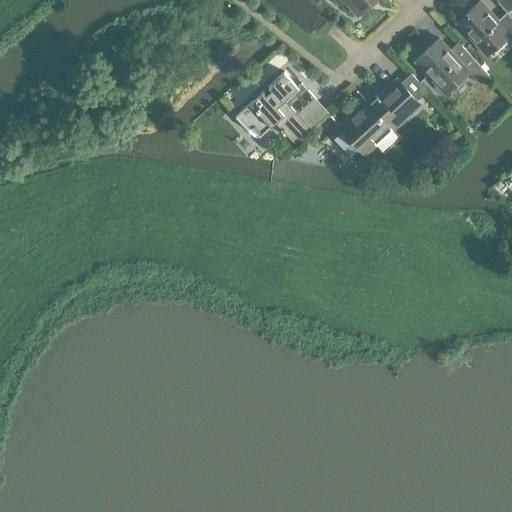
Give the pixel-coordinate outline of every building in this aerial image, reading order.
[(341,0),(344,3),(346,1),(358,14),(374,0),(341,0)] [(511,17),(508,13),(507,12),(498,20),(480,0),(457,22),(487,54),(510,33),(511,35),(511,17)] [(511,0),(499,0),(498,1),(507,12),(508,13),(511,9),(511,0)] [(415,60),(435,81),(445,93),(468,72),(480,84),(489,75),(462,46),(454,54),(439,38),(415,60)] [(302,90),(298,87),(284,71),(268,86),(271,89),(266,93),(263,90),(236,115),(233,112),(218,126),(238,147),(252,135),(260,143),(278,125),(298,147),(314,132),(301,117),(319,101),(306,87),(302,90)] [(397,78),(394,81),(369,104),(366,100),(338,125),(343,130),(333,138),(351,157),(360,148),(365,153),(375,144),(376,145),(421,104),(397,78)]
